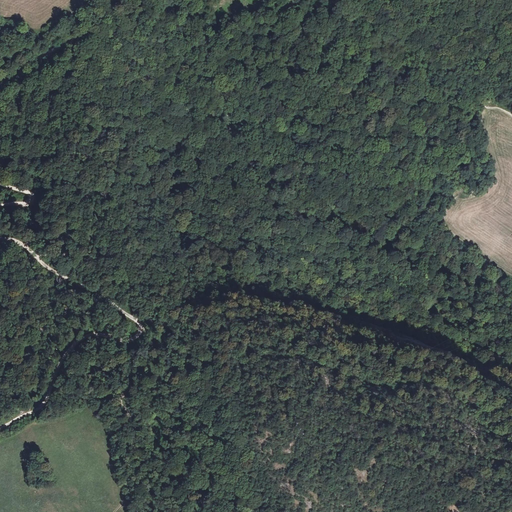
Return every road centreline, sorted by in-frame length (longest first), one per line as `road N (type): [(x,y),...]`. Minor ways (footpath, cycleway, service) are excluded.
road 1 (track): [(511,361),(444,325),(325,230),(276,173),(240,151),(205,58),(201,0)]
road 2 (track): [(36,256),(141,329),(130,340),(81,338),(59,362),(38,411),(0,429)]
